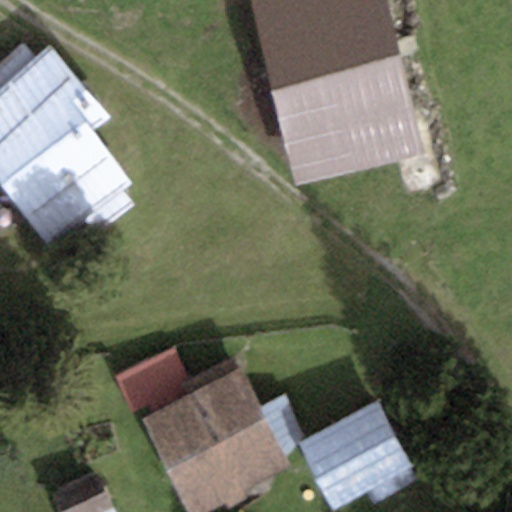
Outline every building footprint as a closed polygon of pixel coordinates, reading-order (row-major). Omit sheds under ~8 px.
[(189,0),(37,0),(36,15),(187,30),(189,0)] [(354,17),(349,0),(269,0),(278,32),(265,36),(303,179),(417,149),(380,10),(354,17)] [(112,117),(49,50),(0,91),(0,179),(42,242),(130,181),(95,129),(112,117)] [(174,350),(115,378),(130,409),(189,381),(174,350)] [(260,407),(240,369),(143,420),(190,511),(205,511),(292,467),(287,457),(300,432),(286,393),(260,407)] [(412,464),(377,401),(297,444),(332,507),(412,464)] [(103,511),(112,508),(98,476),(51,497),(57,511),(103,511)]
